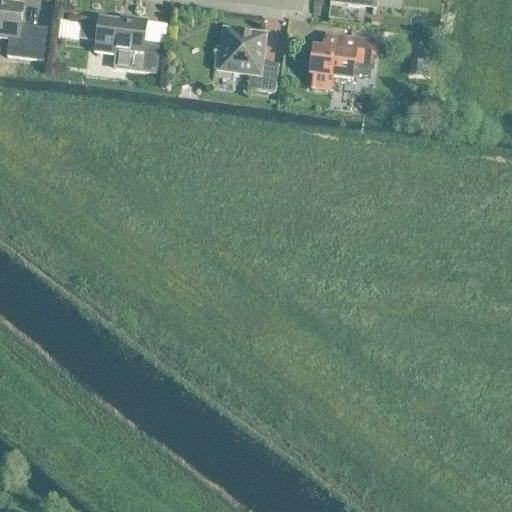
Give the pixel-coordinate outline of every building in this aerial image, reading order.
[(374,0),(334,0),(334,5),(347,7),(347,9),(361,10),(361,8),(374,10),(374,0)] [(7,61),(44,66),(48,36),(20,33),(23,9),(0,5),(0,42),(9,43),(7,61)] [(159,49),(159,48),(144,47),(147,25),(133,23),(132,27),(99,23),(99,25),(84,23),(81,44),(96,46),(95,56),(118,59),(116,72),(132,74),(156,77),(159,49)] [(249,93),(275,96),(279,68),(261,66),(264,40),(225,35),(222,57),(215,57),(213,73),(250,78),(249,93)] [(370,72),(372,55),(382,56),(384,42),(350,38),(350,43),(326,39),(324,54),(313,52),(310,80),(314,81),(312,93),(332,95),(333,83),(352,86),(354,70),(370,72)] [(431,83),(435,47),(420,45),(416,81),(431,83)]
